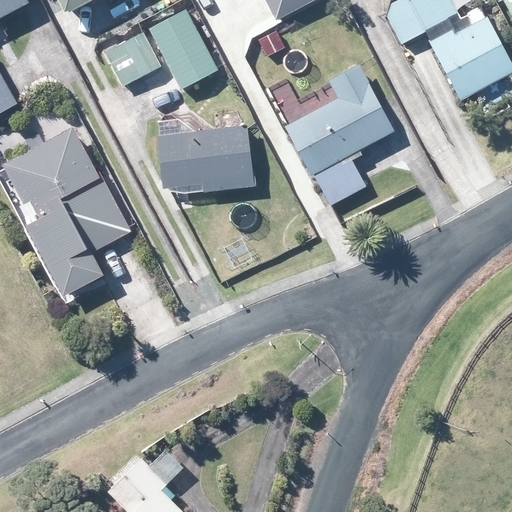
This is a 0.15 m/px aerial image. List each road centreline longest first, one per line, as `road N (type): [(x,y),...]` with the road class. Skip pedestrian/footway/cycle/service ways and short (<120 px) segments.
road 1 (residential): [(0,465),(211,349),(295,313),(402,326)]
road 2 (residential): [(402,326),(360,407),(323,511)]
road 3 (residential): [(511,212),(441,266),(402,326)]
